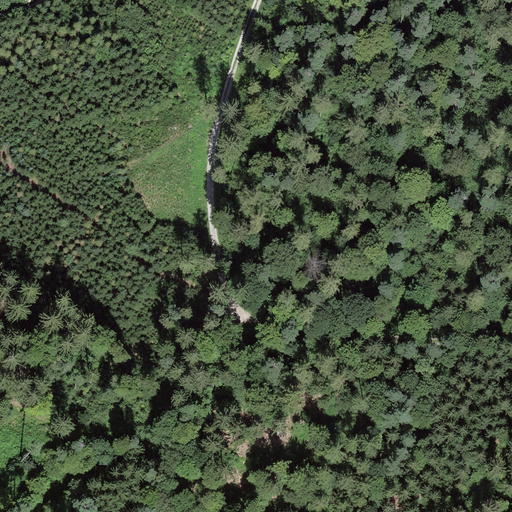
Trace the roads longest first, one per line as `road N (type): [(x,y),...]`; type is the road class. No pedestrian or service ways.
road 1 (track): [(146,511),(230,315),(211,165),(258,0)]
road 2 (track): [(511,345),(315,334),(230,315)]
